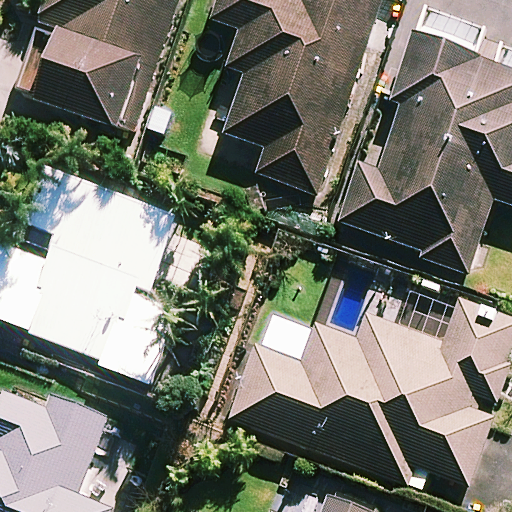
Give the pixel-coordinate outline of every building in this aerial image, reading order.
[(55,0),(54,6),(21,111),(125,144),(143,87),(155,91),(183,0),(55,0)] [(387,0),(225,0),(216,28),(243,38),(231,75),(250,81),(229,142),(270,157),(261,181),(319,201),(387,0)] [(511,83),(415,49),(395,107),(407,111),(382,182),(363,176),(344,229),(473,276),(497,208),(511,213),(511,83)] [(180,231),(53,183),(33,237),(61,248),(52,272),(0,252),(0,328),(107,369),(105,376),(153,394),(181,319),(151,308),(180,231)] [(391,333),(370,325),(361,349),(320,335),(306,373),(263,358),(237,429),(422,496),(429,478),(472,494),(497,427),(480,421),(485,408),(501,414),(511,384),(511,372),(511,369),(511,341),(460,322),(449,354),(391,333)] [(49,417),(8,401),(0,421),(0,511),(98,511),(80,505),(110,429),(53,407),(49,417)]
